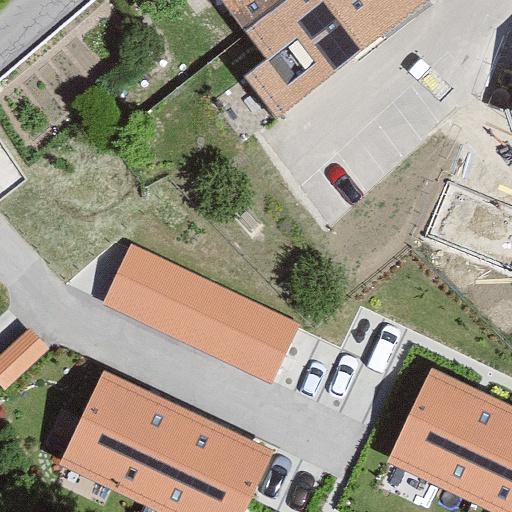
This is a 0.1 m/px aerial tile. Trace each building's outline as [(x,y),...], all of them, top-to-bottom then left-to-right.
[(222,0),(247,33),(291,0),(222,0)] [(436,0),(291,0),(247,33),(268,62),(244,79),(282,123),(436,0)] [(511,105),(511,29),(507,28),(483,95),(511,105)] [(304,324),(137,245),(104,314),(271,394),(304,324)] [(252,511),(282,454),(107,368),(58,467),(149,511),(252,511)] [(511,511),(511,402),(435,368),(389,468),(485,511),(511,511)]
